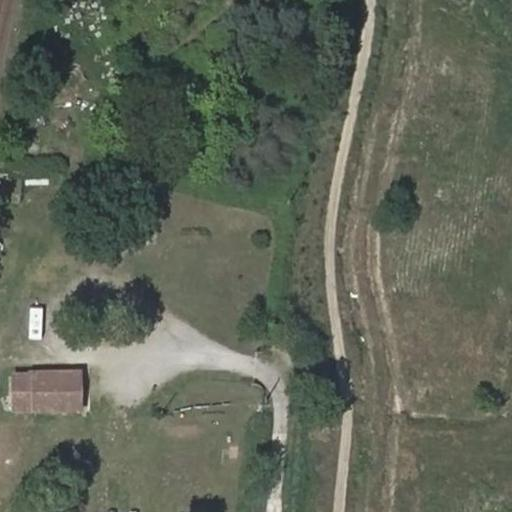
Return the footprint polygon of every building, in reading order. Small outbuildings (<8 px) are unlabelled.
[(32,209),(28,235),(42,237),(46,211),(32,209)] [(83,289),(114,295),(120,265),(89,259),(83,289)] [(24,338),(54,340),(56,310),(26,308),(24,338)] [(83,374),(12,375),(14,415),(83,414),(83,374)] [(222,511),(211,500),(198,511),(222,511)]
